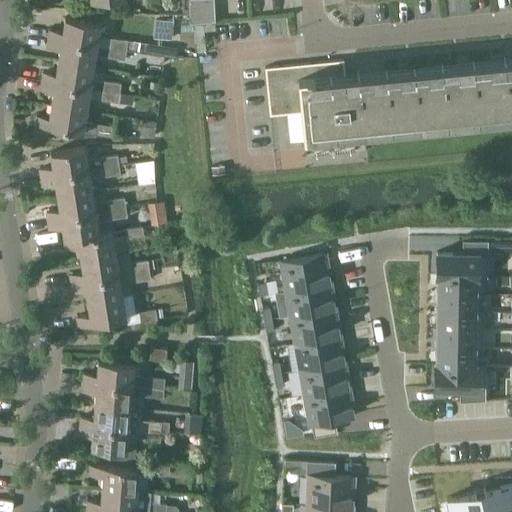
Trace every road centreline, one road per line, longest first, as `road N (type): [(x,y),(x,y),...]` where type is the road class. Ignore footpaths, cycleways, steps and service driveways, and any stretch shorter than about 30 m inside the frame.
road 1 (residential): [(309,0),(324,44),(511,25)]
road 2 (residential): [(401,438),(367,237)]
road 3 (residential): [(23,358),(0,166)]
road 4 (residential): [(29,511),(34,435),(23,358)]
